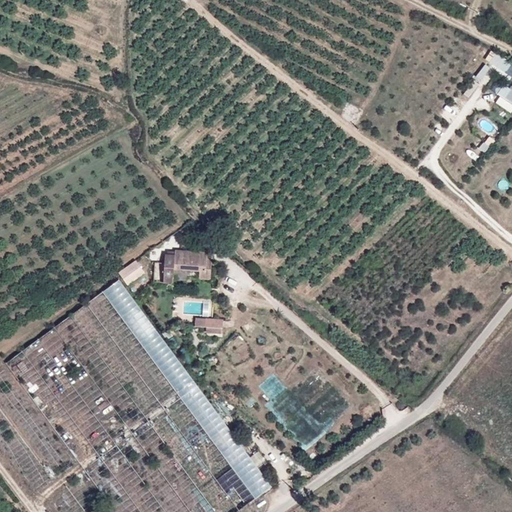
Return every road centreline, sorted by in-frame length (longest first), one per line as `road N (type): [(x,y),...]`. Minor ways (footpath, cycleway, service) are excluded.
road 1 (tertiary): [(511,307),(416,412),(277,511)]
road 2 (unknown): [(394,428),(343,364),(247,291)]
road 3 (unknown): [(511,226),(438,158),(441,131),(474,94)]
